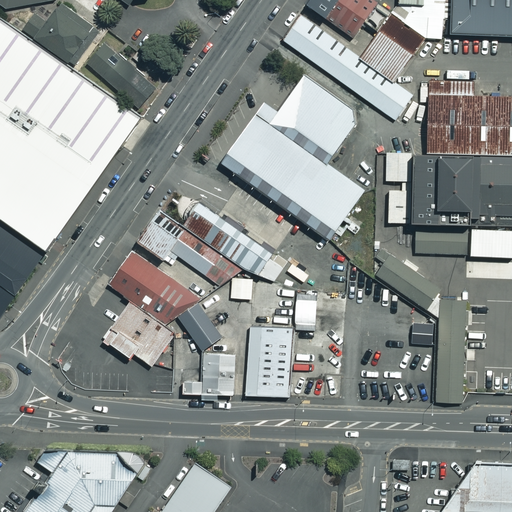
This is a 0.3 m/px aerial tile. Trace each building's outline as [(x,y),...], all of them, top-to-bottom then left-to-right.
[(0,0),(0,6),(3,8),(37,0),(0,0)] [(372,0),(306,0),(305,2),(348,32),(372,0)] [(446,0),(399,0),(399,3),(390,12),(388,14),(419,36),(446,34),(446,0)] [(511,35),(511,0),(446,0),(446,34),(511,35)] [(98,27),(61,1),(47,20),(33,11),(21,28),(73,64),(98,27)] [(390,77),(358,55),(298,14),(281,40),(392,116),(410,90),(390,77)] [(388,14),(358,55),(390,77),(419,36),(388,14)] [(0,216),(46,249),(49,250),(50,248),(55,242),(142,114),(0,15),(0,216)] [(138,64),(102,40),(86,65),(121,89),(138,64)] [(263,100),(255,111),(329,163),(362,116),(302,73),(295,82),(276,109),(263,100)] [(426,77),(425,152),(433,152),(470,153),(511,154),(511,92),(470,92),(470,78),(426,77)] [(255,111),(220,160),(327,236),(362,187),(351,179),(329,163),(255,111)] [(433,152),(425,152),(421,152),(412,152),(408,152),(407,222),(511,224),(511,154),(470,153),(433,152)] [(288,261),(198,200),(182,224),(245,267),(272,285),(288,261)] [(245,267),(182,224),(158,209),(137,239),(211,287),(245,267)] [(0,315),(46,249),(0,216),(0,315)] [(413,252),(469,254),(470,228),(414,226),(413,252)] [(511,256),(511,249),(511,229),(470,228),(469,254),(469,255),(511,256)] [(371,247),(362,245),(358,264),(368,266),(371,247)] [(198,297),(131,247),(105,282),(108,284),(129,298),(162,322),(175,312),(198,297)] [(381,259),(373,271),(424,308),(439,288),(388,250),(387,252),(382,249),(377,256),(381,259)] [(272,285),(251,284),(249,322),(288,324),(294,324),(296,286),(272,285)] [(288,332),(286,394),(339,395),(342,288),(296,286),(294,324),(288,324),(288,332)] [(198,347),(200,393),(243,393),(245,323),(235,323),(211,287),(198,297),(221,332),(198,347)] [(175,312),(198,347),(221,332),(198,297),(175,312)] [(439,297),(436,401),(460,402),(463,325),(472,325),(472,311),(465,310),(465,298),(439,297)] [(162,322),(129,298),(100,336),(147,370),(152,363),(175,332),(162,322)] [(243,393),(286,394),(288,332),(288,324),(249,322),(245,323),(243,393)] [(132,450),(47,447),(39,460),(52,469),(44,480),(41,484),(38,488),(21,511),(109,511),(145,462),(132,450)] [(156,511),(207,511),(229,479),(195,456),(156,511)] [(511,511),(511,463),(474,461),(472,464),(439,511),(511,511)] [(41,484),(44,480),(40,477),(34,485),(38,488),(41,484)]
